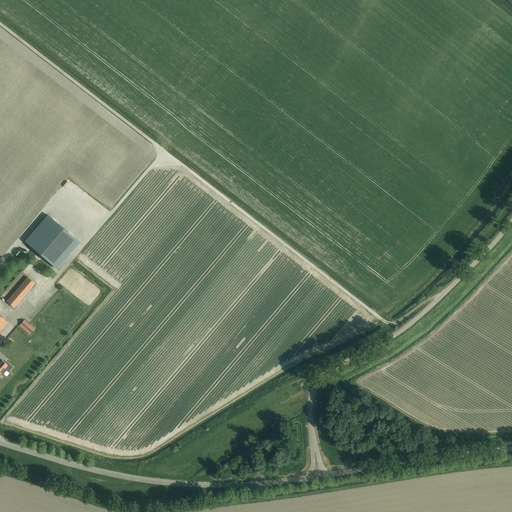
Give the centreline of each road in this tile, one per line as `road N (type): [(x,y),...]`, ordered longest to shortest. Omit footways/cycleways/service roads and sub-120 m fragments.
road 1 (unclassified): [(318,476),(310,405),(321,377),(412,322),(511,221)]
road 2 (track): [(444,292),(386,322),(175,159)]
road 3 (unclassified): [(318,476),(147,481),(0,442)]
road 4 (track): [(175,159),(0,24)]
road 5 (unclassified): [(318,476),(511,447)]
road 6 (track): [(51,283),(175,159)]
